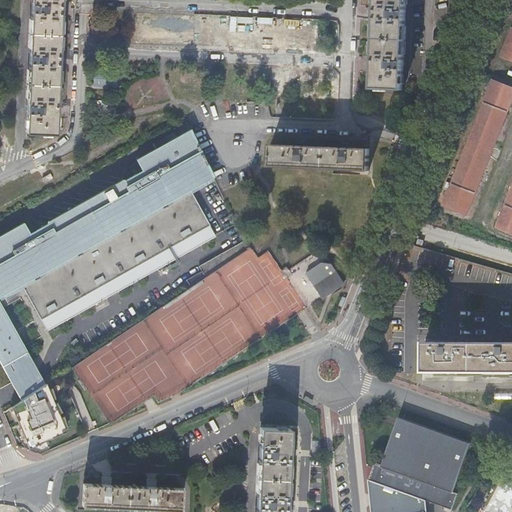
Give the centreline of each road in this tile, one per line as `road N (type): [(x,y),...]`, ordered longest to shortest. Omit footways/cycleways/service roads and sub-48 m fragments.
road 1 (tertiary): [(272,370),(18,480)]
road 2 (residential): [(81,50),(348,60)]
road 3 (residential): [(349,11),(112,0)]
road 4 (tertiary): [(424,149),(339,349)]
road 5 (residential): [(511,436),(352,379)]
road 6 (residential): [(0,175),(68,142),(81,50)]
road 7 (residential): [(218,125),(378,128)]
